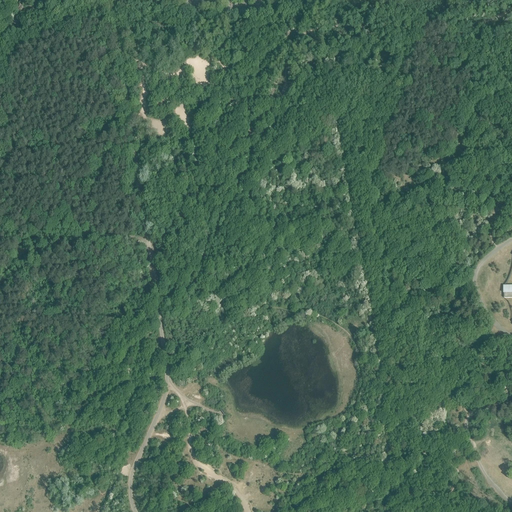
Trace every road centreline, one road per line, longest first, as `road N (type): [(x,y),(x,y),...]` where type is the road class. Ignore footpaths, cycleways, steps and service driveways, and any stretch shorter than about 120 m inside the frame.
road 1 (unknown): [(0,269),(34,233),(92,226),(135,235),(217,280),(339,293),(366,323),(376,376),(341,454),(365,484),(368,511)]
road 2 (unknown): [(112,8),(104,17),(28,21),(0,56)]
